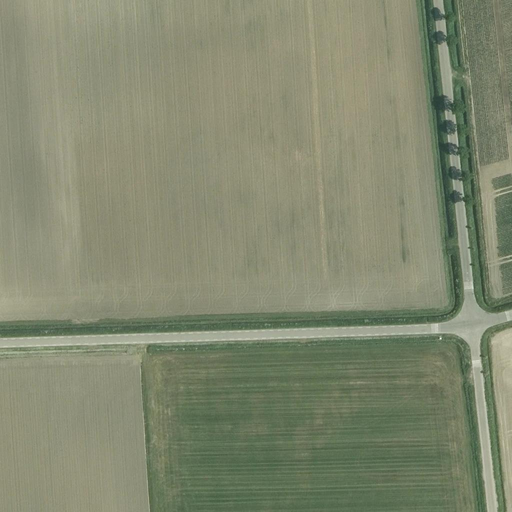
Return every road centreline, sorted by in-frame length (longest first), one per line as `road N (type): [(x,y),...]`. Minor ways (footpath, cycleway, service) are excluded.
road 1 (unclassified): [(0,344),(470,327)]
road 2 (unclassified): [(470,327),(437,0)]
road 3 (unclassified): [(489,511),(470,327)]
